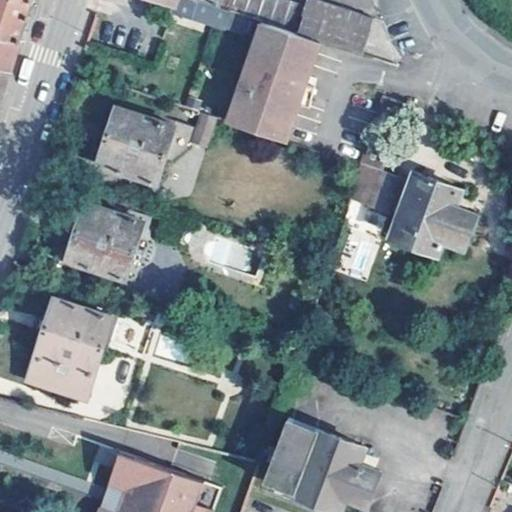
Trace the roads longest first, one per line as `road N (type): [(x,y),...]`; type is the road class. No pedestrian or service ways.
road 1 (secondary): [(0,213),(72,0)]
road 2 (unknown): [(0,387),(118,418),(134,404),(146,350)]
road 3 (residential): [(511,389),(465,511)]
